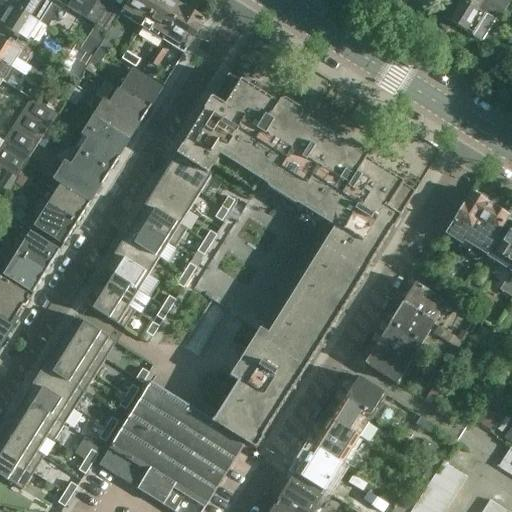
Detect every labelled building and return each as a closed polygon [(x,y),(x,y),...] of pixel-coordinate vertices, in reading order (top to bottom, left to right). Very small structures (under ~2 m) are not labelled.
[(41,0),(14,0),(10,7),(46,30),(52,20),(59,25),(65,15),(41,0)] [(71,0),(66,9),(94,27),(106,8),(97,3),(98,0),(71,0)] [(129,0),(122,13),(120,16),(141,29),(159,0),(129,0)] [(159,0),(141,29),(162,42),(183,9),(167,0),(159,0)] [(456,27),(472,37),(482,43),(495,22),(497,23),(503,13),(483,0),(481,0),(476,9),(460,0),(453,0),(449,6),(447,5),(440,17),(439,20),(439,23),(439,27),(441,29),(444,31),(448,32),(451,31),(454,30),(456,27)] [(483,0),(503,13),(510,2),(507,0),(483,0)] [(94,27),(107,35),(113,27),(120,16),(122,13),(109,5),(106,9),(106,8),(94,27)] [(10,7),(0,23),(0,25),(26,43),(29,39),(38,44),(46,30),(10,7)] [(204,22),(183,9),(162,42),(183,55),(204,22)] [(107,36),(98,51),(106,56),(107,56),(122,33),(113,27),(107,35),(107,36)] [(95,28),(81,50),(80,51),(93,59),(98,51),(107,36),(95,28)] [(0,40),(0,56),(3,58),(0,62),(0,67),(9,73),(11,69),(23,76),(22,77),(41,88),(47,80),(31,70),(27,67),(34,56),(9,39),(6,44),(0,40)] [(78,81),(90,63),(93,59),(80,51),(81,50),(74,46),(59,69),(78,81)] [(150,80),(166,54),(158,49),(141,75),(150,80)] [(98,68),(106,56),(98,51),(93,59),(90,63),(98,68)] [(121,61),(135,70),(140,62),(126,53),(121,61)] [(0,56),(0,81),(1,82),(6,85),(11,76),(19,81),(22,77),(23,76),(11,69),(9,73),(0,67),(0,62),(3,58),(0,56)] [(150,383),(98,466),(99,467),(137,490),(171,511),(203,511),(246,444),(251,447),(255,450),(393,229),(417,192),(416,192),(415,191),(394,177),(367,160),(367,159),(366,158),(365,154),(366,153),(350,143),(350,144),(346,145),(345,144),(344,145),(337,141),(336,140),(310,124),(309,123),(301,118),(302,118),(301,117),(300,113),(301,112),(284,102),(284,103),(280,104),(279,103),(278,104),(230,74),(229,73),(212,100),(211,101),(205,111),(205,112),(182,148),(177,156),(176,157),(177,157),(207,176),(219,156),(250,176),(260,182),(246,205),(238,217),(235,221),(236,222),(193,290),(211,301),(229,313),(246,323),(245,324),(258,332),(230,378),(238,383),(213,423),(151,384),(150,383)] [(149,111),(162,91),(133,73),(121,93),(149,111)] [(476,85),(479,79),(473,75),(469,81),(476,85)] [(149,111),(121,93),(118,91),(118,93),(107,86),(100,98),(105,101),(93,119),(129,142),(149,111)] [(53,94),(44,109),(54,116),(64,100),(53,94)] [(31,101),(3,145),(29,161),(56,117),(54,116),(44,109),(32,102),(31,101)] [(110,174),(129,142),(93,119),(82,136),(83,136),(74,151),(110,174)] [(3,145),(0,149),(0,169),(9,175),(16,180),(17,180),(26,165),(29,161),(3,145)] [(90,205),(108,177),(110,174),(74,151),(66,164),(64,163),(52,182),(62,187),(90,205)] [(168,171),(166,174),(200,195),(210,178),(207,176),(177,157),(176,157),(170,167),(168,171)] [(161,180),(155,190),(189,211),(200,195),(166,174),(164,177),(161,180)] [(9,175),(0,189),(0,194),(5,198),(16,180),(9,175)] [(77,225),(90,205),(62,187),(49,208),(77,225)] [(147,203),(145,206),(186,232),(186,231),(180,227),(189,211),(155,190),(149,200),(147,203)] [(486,204),(471,194),(445,235),(461,245),(486,204)] [(227,198),(221,208),(228,213),(234,202),(227,198)] [(25,216),(3,202),(0,206),(0,211),(19,224),(25,216)] [(485,254),(508,218),(486,204),(461,245),(459,248),(466,253),(467,258),(474,263),(480,262),(485,254)] [(141,213),(135,222),(176,248),(186,232),(145,206),(143,209),(141,213)] [(64,247),(77,226),(77,225),(49,208),(36,229),(64,247)] [(221,208),(214,218),(221,223),(226,215),(228,213),(221,208)] [(127,236),(125,239),(159,260),(168,245),(175,249),(176,248),(135,222),(129,232),(127,236)] [(499,240),(487,259),(510,273),(508,277),(511,279),(511,227),(503,242),(499,240)] [(209,232),(203,242),(210,247),(216,237),(213,235),(209,232)] [(0,244),(7,249),(12,240),(0,233),(0,244)] [(47,275),(60,254),(31,236),(18,257),(47,275)] [(121,245),(114,255),(148,276),(159,260),(125,239),(123,242),(121,245)] [(203,242),(197,253),(203,257),(210,247),(203,242)] [(106,268),(104,271),(138,292),(148,276),(114,255),(108,264),(106,268)] [(47,275),(18,257),(5,278),(33,296),(47,275)] [(189,265),(183,275),(189,279),(196,269),(189,265)] [(424,269),(418,279),(417,280),(438,294),(445,283),(424,269)] [(100,278),(94,287),(135,313),(135,312),(128,308),(138,292),(104,271),(102,274),(100,278)] [(183,275),(176,285),(183,289),(189,279),(183,275)] [(0,317),(14,326),(31,299),(0,280),(0,317)] [(415,284),(402,305),(434,325),(447,304),(415,284)] [(467,286),(456,305),(467,312),(479,294),(467,286)] [(83,304),(124,330),(135,313),(94,287),(88,297),(86,300),(83,304)] [(168,297),(162,307),(169,312),(175,302),(168,297)] [(402,305),(389,325),(421,345),(434,325),(402,305)] [(162,307),(156,318),(162,322),(169,312),(162,307)] [(0,317),(0,349),(14,326),(0,317)] [(70,326),(64,335),(105,361),(115,344),(75,318),(74,319),(72,322),(70,326)] [(456,339),(464,344),(477,324),(469,319),(456,339)] [(152,324),(145,334),(152,338),(159,328),(152,324)] [(389,325),(377,345),(409,365),(421,345),(389,325)] [(464,344),(456,339),(437,327),(432,335),(464,356),(469,347),(464,344)] [(56,348),(54,351),(94,377),(105,361),(64,335),(58,345),(56,348)] [(365,363),(365,364),(397,384),(409,365),(377,345),(365,363)] [(49,358),(43,368),(84,393),(94,377),(54,351),(52,355),(49,358)] [(35,381),(33,384),(67,405),(77,390),(84,394),(84,393),(43,368),(37,377),(35,381)] [(142,370),(135,380),(142,385),(148,374),(142,370)] [(343,400),(372,418),(378,422),(386,408),(380,405),(385,396),(356,378),(343,400)] [(435,383),(427,396),(435,401),(443,388),(435,383)] [(29,391),(23,400),(64,426),(64,425),(58,421),(67,405),(33,384),(31,387),(29,391)] [(131,386),(125,397),(132,401),(138,391),(131,386)] [(125,397),(119,407),(125,411),(132,401),(125,397)] [(15,413),(13,416),(54,442),(64,426),(23,400),(17,410),(15,413)] [(343,400),(330,420),(359,438),(372,418),(343,400)] [(482,400),(470,419),(489,431),(501,412),(482,400)] [(9,423),(3,433),(43,458),(44,457),(37,453),(46,439),(53,443),(54,442),(13,416),(11,420),(9,423)] [(111,419),(105,429),(111,433),(118,423),(111,419)] [(324,431),(313,448),(341,466),(359,438),(330,420),(329,422),(324,431)] [(105,429),(98,439),(105,443),(111,433),(105,429)] [(0,453),(33,475),(43,458),(3,433),(0,436),(0,453)] [(313,448),(295,476),(324,494),(336,501),(353,473),(341,466),(313,448)] [(497,469),(507,475),(511,467),(511,449),(510,448),(497,469)] [(91,451),(84,461),(91,466),(97,456),(91,451)] [(0,477),(22,492),(33,475),(0,453),(0,477)] [(433,458),(420,478),(429,483),(435,473),(442,463),(433,458)] [(84,461),(78,472),(85,476),(91,466),(84,461)] [(442,463),(435,473),(460,489),(466,479),(442,463)] [(435,473),(429,483),(453,499),(460,489),(435,473)] [(295,476),(278,504),(276,507),(283,511),(312,511),(324,494),(295,476)] [(429,483),(422,493),(447,509),(453,499),(429,483)] [(70,484),(64,494),(71,498),(77,488),(70,484)] [(422,493),(416,503),(429,511),(445,511),(447,509),(422,493)] [(64,494),(57,504),(64,508),(71,498),(64,494)] [(483,511),(505,511),(489,502),(483,511)] [(367,511),(405,511),(407,509),(398,503),(392,511),(368,511),(367,511)] [(429,511),(416,503),(410,511),(429,511)]
